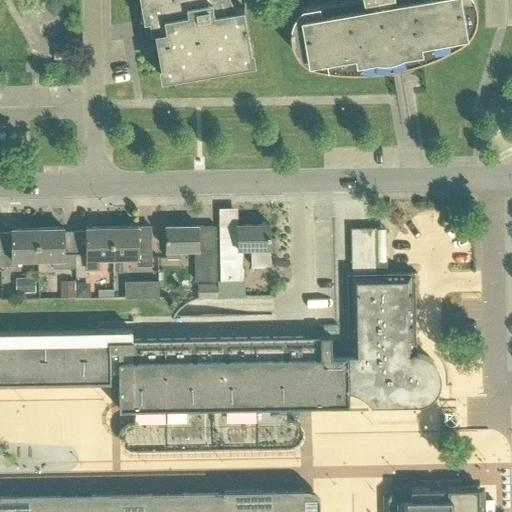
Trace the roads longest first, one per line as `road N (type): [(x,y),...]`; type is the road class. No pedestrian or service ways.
road 1 (unclassified): [(94,185),(491,176)]
road 2 (residential): [(511,390),(497,382),(491,176)]
road 3 (residential): [(94,185),(91,0)]
